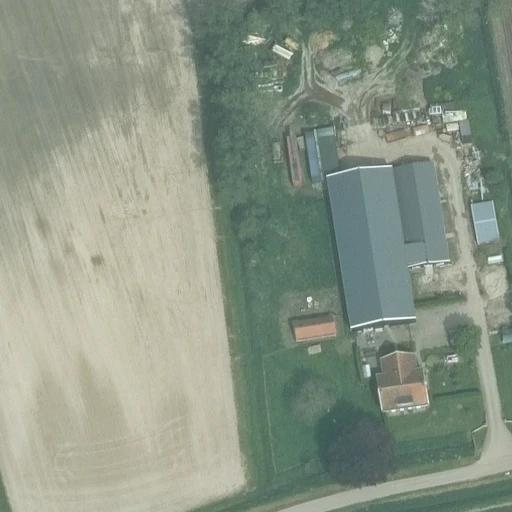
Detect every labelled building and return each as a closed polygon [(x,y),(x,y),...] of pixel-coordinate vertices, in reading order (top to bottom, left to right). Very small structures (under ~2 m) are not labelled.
[(392,172),(328,181),(352,334),(416,324),(408,271),(398,210),(392,172)] [(511,193),(494,197),(499,236),(511,234),(511,193)] [(439,204),(398,210),(408,271),(449,264),(440,204),(439,204)] [(493,204),(471,207),(478,246),(499,243),(493,204)] [(333,318),(294,325),(297,343),(336,337),(333,318)] [(385,379),(379,380),(384,414),(429,407),(424,373),(418,374),(415,358),(383,363),(385,379)]
